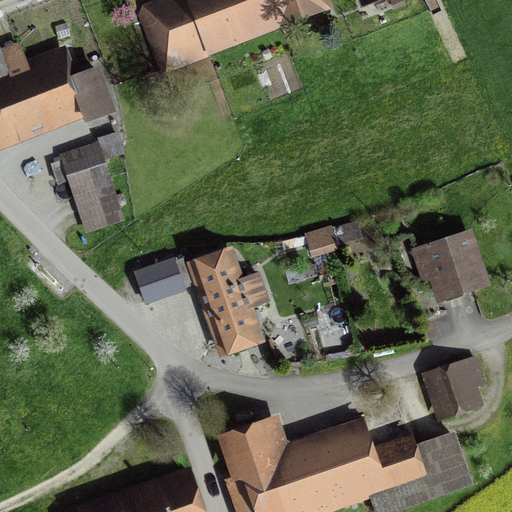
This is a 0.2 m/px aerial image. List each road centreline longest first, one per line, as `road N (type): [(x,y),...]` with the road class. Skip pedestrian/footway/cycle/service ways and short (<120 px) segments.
road 1 (residential): [(221,511),(190,373),(0,191)]
road 2 (track): [(14,511),(113,459),(190,373)]
